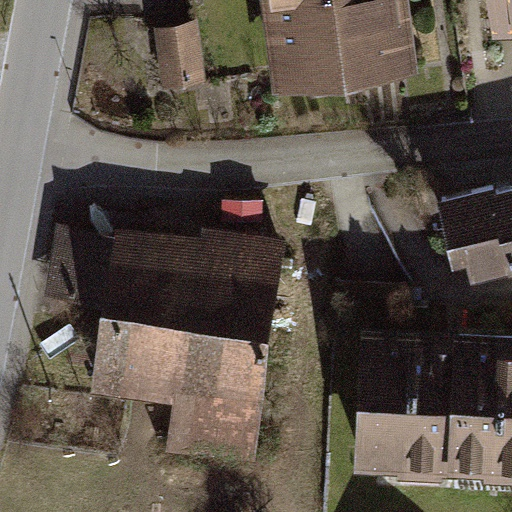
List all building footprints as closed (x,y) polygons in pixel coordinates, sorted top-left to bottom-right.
[(262,0),(274,89),(407,72),(397,0),(262,0)] [(511,0),(480,0),(482,22),(511,18),(511,0)] [(511,176),(445,190),(465,285),(511,274),(511,176)] [(166,447),(255,457),(278,248),(109,229),(91,389),(171,398),(166,447)] [(357,327),(350,462),(477,469),(484,334),(357,327)] [(511,335),(484,334),(477,469),(511,470),(511,335)]
